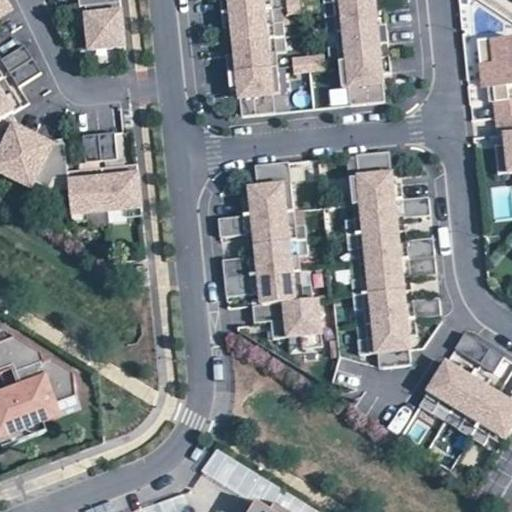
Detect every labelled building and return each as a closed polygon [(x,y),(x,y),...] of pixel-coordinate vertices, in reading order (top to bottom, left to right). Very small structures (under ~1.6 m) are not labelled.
[(6,0),(0,0),(0,17),(13,10),(6,0)] [(125,47),(120,0),(79,0),(80,8),(86,7),(90,51),(125,47)] [(273,10),(272,0),(221,0),(223,15),(273,10)] [(387,28),(385,12),(376,13),(374,0),(362,0),(324,4),(326,19),(336,18),(337,33),(387,28)] [(286,39),(284,23),(275,24),(273,10),(223,15),(224,31),(233,30),(235,44),(286,39)] [(388,44),(387,28),(337,33),(339,48),(329,49),(330,64),(340,63),(381,58),(380,45),(388,44)] [(497,119),(511,117),(511,38),(492,40),(494,64),(481,65),(483,82),(487,82),(488,89),(494,89),(497,119)] [(279,69),(277,54),(287,53),(286,39),(235,44),(236,57),(227,58),(229,74),(279,69)] [(494,64),(492,40),(479,41),(481,65),(494,64)] [(0,63),(8,76),(33,61),(25,47),(0,63)] [(292,57),(294,73),(327,70),(325,53),(292,57)] [(381,58),(340,63),(343,90),(349,89),(351,107),(386,103),(383,75),(391,74),(390,58),(381,58)] [(33,61),(8,76),(17,90),(42,74),(33,61)] [(281,96),(279,69),(229,74),(230,91),(240,90),(243,118),(276,114),(274,96),(281,96)] [(23,108),(5,78),(0,81),(0,122),(9,117),(23,108)] [(0,173),(12,179),(34,136),(15,127),(9,117),(0,122),(0,173)] [(115,134),(100,135),(102,164),(118,162),(115,134)] [(102,164),(100,135),(84,137),(87,166),(102,164)] [(511,173),(511,135),(510,135),(511,146),(495,148),(498,175),(511,173)] [(68,173),(65,144),(52,146),(34,136),(12,179),(32,190),(36,184),(49,190),(54,181),(69,179),(68,173)] [(390,153),(357,157),(359,179),(351,180),(354,206),(404,201),(402,185),(394,185),(390,153)] [(295,213),(290,164),(256,167),(259,189),(251,190),(252,200),(243,201),(245,218),(295,213)] [(142,209),(138,166),(103,169),(107,213),(142,209)] [(107,213),(103,169),(68,173),(69,179),(72,216),(107,213)] [(404,201),(354,206),(355,221),(346,222),(348,236),(398,231),(397,218),(404,217),(404,220),(431,217),(429,198),(404,201)] [(307,241),(306,226),(296,227),(295,213),(245,218),(219,221),(221,238),(247,236),(247,234),(255,233),(257,246),(307,241)] [(435,258),(433,239),(407,242),(407,245),(399,246),(398,231),(348,236),(349,252),(358,251),(360,266),(435,258)] [(309,256),(307,241),(257,246),(258,260),(250,261),(250,259),(224,262),(226,279),(301,271),(299,257),(309,256)] [(405,292),(403,278),(410,277),(411,279),(437,277),(435,258),(360,266),(361,281),(352,282),(353,297),(405,292)] [(150,286),(148,267),(138,268),(140,287),(150,286)] [(303,287),(301,271),(226,279),(228,298),(254,295),(254,293),(261,292),(263,306),(314,301),(312,286),(303,287)] [(442,317),(440,299),(413,302),(413,304),(406,305),(405,292),(353,297),(355,312),(365,311),(367,325),(416,320),(442,317)] [(323,347),(318,300),(314,301),(263,306),(253,307),(255,324),(272,322),(274,340),(302,337),(303,349),(323,347)] [(417,337),(416,320),(367,325),(368,341),(359,341),(360,356),(379,354),(380,370),(412,367),(409,338),(417,337)] [(0,347),(18,341),(8,334),(0,336),(0,347)] [(0,436),(1,440),(46,423),(62,417),(59,408),(80,400),(78,376),(18,341),(0,347),(0,436)] [(451,415),(477,372),(463,364),(459,371),(447,364),(420,407),(433,415),(438,407),(451,415)] [(471,439),(498,395),(486,388),(491,381),(477,372),(451,415),(464,422),(459,431),(471,439)] [(502,446),(511,429),(511,394),(511,395),(511,399),(510,402),(498,395),(471,439),(484,447),(490,438),(502,446)] [(80,400),(59,408),(62,417),(83,410),(80,400)] [(46,423),(1,440),(5,450),(50,433),(46,423)] [(264,505),(277,484),(217,449),(204,470),(264,505)]
